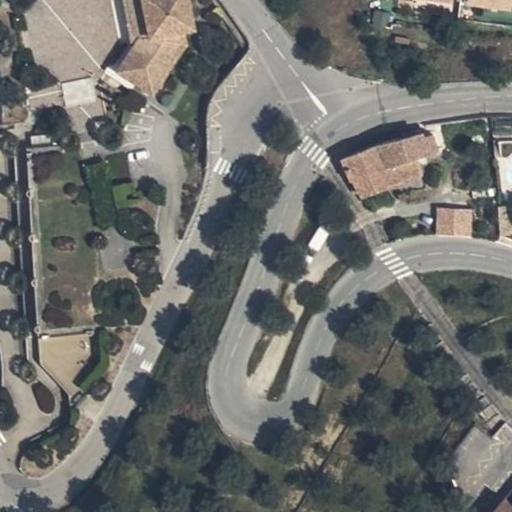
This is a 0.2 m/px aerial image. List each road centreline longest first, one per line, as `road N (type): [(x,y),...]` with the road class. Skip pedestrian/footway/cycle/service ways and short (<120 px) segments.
road 1 (tertiary): [(337,133),(299,182),(232,360),(235,400),(247,416),(273,422),(297,411),(329,324),(378,270),(439,251),(511,263)]
road 2 (residential): [(290,59),(248,109),(192,265),(109,439),(52,496),(16,492),(0,477)]
road 3 (tertiary): [(511,102),(368,119),(337,133)]
